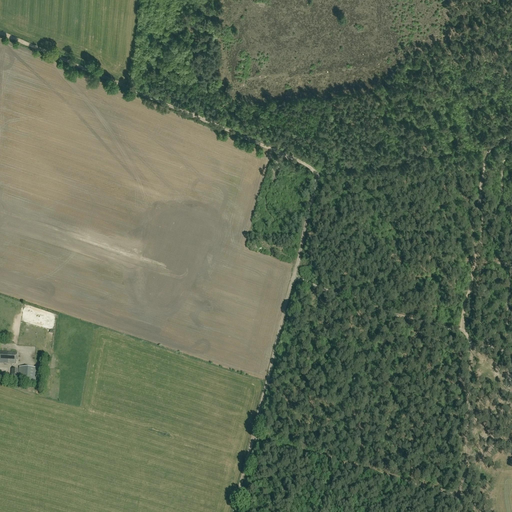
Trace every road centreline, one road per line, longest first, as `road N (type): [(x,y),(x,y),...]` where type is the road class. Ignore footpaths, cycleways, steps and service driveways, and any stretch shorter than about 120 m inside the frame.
road 1 (track): [(0,32),(317,170),(233,511)]
road 2 (track): [(253,433),(459,497),(471,346)]
road 3 (track): [(461,331),(484,161),(511,133)]
road 4 (track): [(292,275),(461,331),(471,346)]
